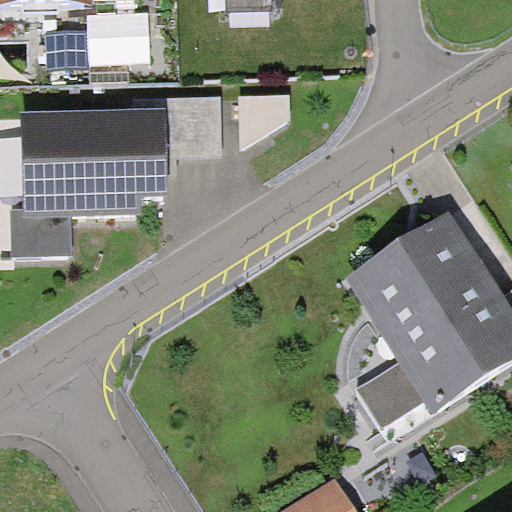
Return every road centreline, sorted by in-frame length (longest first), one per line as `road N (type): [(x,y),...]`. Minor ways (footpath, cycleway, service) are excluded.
road 1 (residential): [(404,143),(36,374)]
road 2 (residential): [(36,374),(124,511)]
road 3 (residential): [(404,143),(389,0)]
road 4 (residential): [(511,74),(404,143)]
